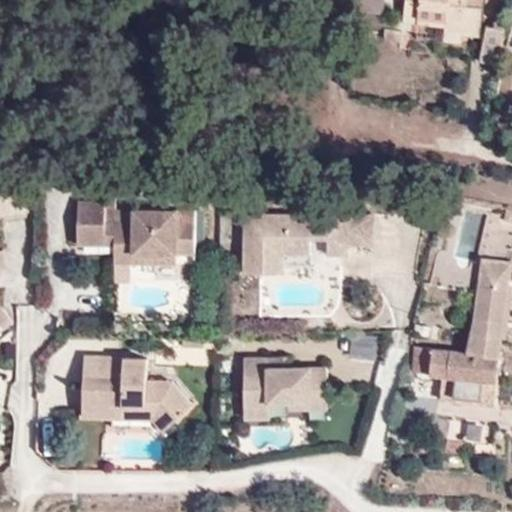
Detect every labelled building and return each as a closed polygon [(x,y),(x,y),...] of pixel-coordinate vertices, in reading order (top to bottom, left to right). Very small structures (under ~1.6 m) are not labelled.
[(407,0),(406,10),(449,15),(446,35),(464,38),(466,26),(484,28),(487,2),(470,0),(469,0),(407,0)] [(421,32),(446,35),(449,15),(424,12),(421,32)] [(490,20),(488,31),(473,29),(467,57),(486,61),(487,57),(502,59),(509,24),(490,20)] [(386,35),(405,38),(407,26),(388,22),(386,35)] [(158,220),(159,206),(133,205),(133,217),(107,217),(107,201),(80,200),(81,242),(114,243),(114,261),(136,262),(136,251),(180,251),(197,252),(199,221),(181,221),(158,220)] [(181,207),(159,206),(158,220),(181,221),(181,207)] [(360,249),(359,217),(255,217),(254,281),(291,281),(292,262),(292,246),(321,245),(341,245),(341,263),(360,263),(360,249)] [(384,217),(359,217),(360,249),(384,249),(384,217)] [(292,246),(292,262),(321,262),(321,245),(292,246)] [(0,250),(0,266),(9,266),(8,250),(0,250)] [(136,251),(136,262),(179,262),(180,251),(136,251)] [(497,341),(508,342),(511,296),(511,278),(509,278),(511,259),(482,257),(475,330),(475,331),(497,332),(496,345),(497,341)] [(0,327),(14,315),(2,301),(0,284),(0,327)] [(497,332),(475,331),(473,339),(473,349),(417,345),(414,371),(443,373),(441,395),(493,400),(496,345),(497,332)] [(376,334),(350,333),(348,355),(374,356),(376,334)] [(81,413),(117,415),(119,403),(157,405),(168,420),(191,403),(176,379),(150,379),(150,356),(112,356),(113,369),(84,367),(81,413)] [(278,380),(279,366),(250,365),(250,424),(279,423),(278,415),(297,415),(296,402),(334,402),(334,379),(302,379),(278,380)] [(301,366),(279,366),(278,380),(302,379),(301,366)] [(296,402),(297,415),(335,415),(334,402),(296,402)] [(119,403),(117,415),(152,416),(159,426),(168,420),(157,405),(119,403)] [(393,418),(389,445),(408,448),(412,422),(393,418)] [(484,439),(483,424),(465,425),(466,440),(484,439)]
